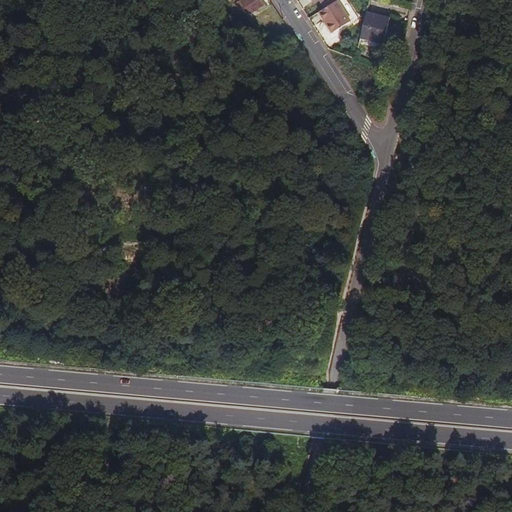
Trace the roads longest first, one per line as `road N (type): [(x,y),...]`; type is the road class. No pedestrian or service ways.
road 1 (primary): [(511,420),(0,375)]
road 2 (primary): [(0,396),(511,440)]
road 3 (unclassified): [(386,157),(300,511)]
road 4 (residential): [(283,0),(386,157)]
road 5 (residential): [(424,0),(386,157)]
